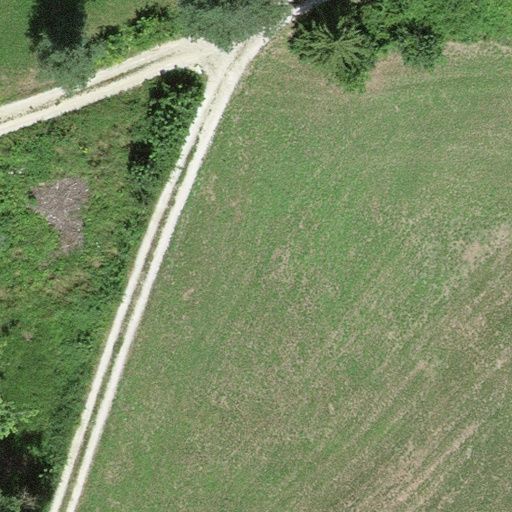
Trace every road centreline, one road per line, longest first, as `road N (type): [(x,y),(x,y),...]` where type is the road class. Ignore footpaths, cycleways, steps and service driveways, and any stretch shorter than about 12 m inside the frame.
road 1 (track): [(206,63),(147,286),(61,511)]
road 2 (track): [(0,121),(206,63)]
road 3 (track): [(206,63),(323,0)]
